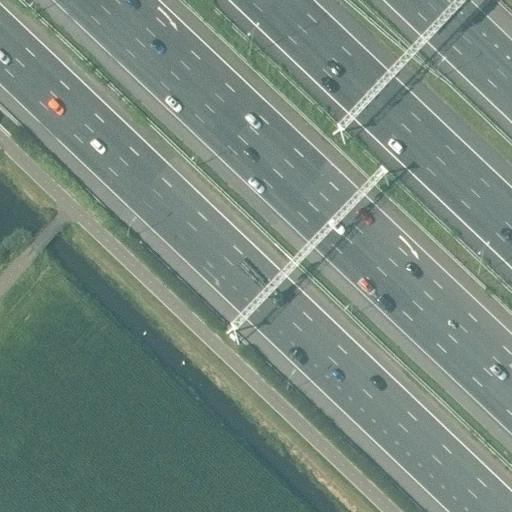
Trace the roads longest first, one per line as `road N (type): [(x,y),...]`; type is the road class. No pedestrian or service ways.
road 1 (motorway): [(0,41),(500,511)]
road 2 (motorway): [(94,0),(511,395)]
road 3 (motorway): [(511,232),(268,0)]
